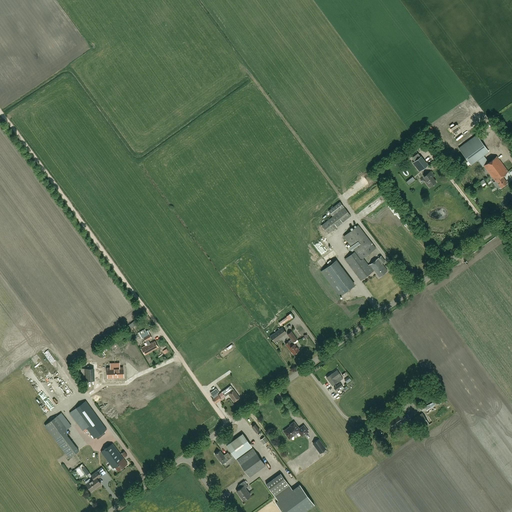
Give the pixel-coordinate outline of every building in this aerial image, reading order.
[(448,147),(464,135),(446,111),(430,123),(448,147)] [(471,165),(489,152),(476,135),(459,148),(471,165)] [(419,172),(428,165),(421,156),(412,163),(419,172)] [(484,165),(489,173),(502,164),(497,156),(484,165)] [(508,172),(502,164),(489,173),(495,181),(494,182),(497,187),(499,185),(501,188),(507,183),(502,176),(508,172)] [(430,188),(436,182),(432,177),(433,176),(430,172),(423,177),(426,180),(425,182),(430,188)] [(353,185),(356,190),(368,185),(365,179),(353,185)] [(328,234),(351,216),(344,207),(321,225),(328,234)] [(361,259),(363,258),(376,248),(358,225),(343,236),(355,251),(361,259)] [(361,259),(355,251),(345,259),(361,280),(374,270),(379,277),(387,271),(382,264),(385,261),(381,256),(378,258),(368,266),(363,258),(361,259)] [(274,342),(287,333),(282,327),(270,336),(274,342)] [(294,354),(299,350),(293,342),(297,339),(291,331),(287,334),(291,339),(285,344),(291,352),(292,352),(294,354)] [(149,352),(158,347),(155,341),(150,344),(148,340),(152,338),(150,334),(149,334),(143,338),(144,340),(144,339),(148,345),(142,349),(145,355),(150,352),(149,352)] [(110,368),(107,368),(107,372),(107,374),(108,378),(123,377),(123,367),(120,368),(110,368)] [(85,381),(93,381),(93,368),(85,369),(85,381)] [(326,377),(332,385),(337,381),(338,382),(343,378),(341,375),(337,370),(332,373),(326,377)] [(214,378),(217,381),(225,375),(223,372),(214,378)] [(39,378),(32,383),(34,386),(41,380),(39,378)] [(234,401),(239,397),(234,389),(234,390),(231,385),(222,391),(225,396),(228,394),(234,401)] [(215,403),(221,399),(218,395),(212,399),(215,403)] [(87,428),(95,438),(107,429),(86,400),(70,412),(83,430),(87,428)] [(394,428),(400,424),(406,420),(401,412),(395,416),(394,415),(388,419),(394,428)] [(429,424),(422,413),(411,420),(415,425),(420,422),(424,427),(429,424)] [(67,434),(67,428),(57,416),(45,425),(70,458),(79,450),(67,434)] [(308,431),(304,426),(299,429),(294,422),(290,425),(291,426),(284,431),(289,438),(299,431),(302,436),(308,431)] [(249,442),(242,433),(226,445),(236,458),(244,452),(241,448),(249,442)] [(326,449),(318,439),(313,443),(320,453),(326,449)] [(85,441),(79,447),(82,449),(88,443),(85,441)] [(118,471),(127,464),(113,443),(101,451),(113,468),(115,466),(118,471)] [(253,448),(237,460),(249,477),(265,465),(253,448)] [(222,464),(228,459),(231,457),(228,452),(223,455),(220,450),(215,454),(220,461),(222,464)] [(91,490),(101,483),(97,478),(101,476),(97,471),(91,475),(93,478),(86,484),(91,490)] [(243,500),(251,495),(245,488),(248,486),(244,480),(238,485),(240,488),(236,491),(243,500)] [(275,502),(282,511),(303,511),(314,504),(300,484),(292,489),(289,485),(275,496),(278,500),(275,502)]
